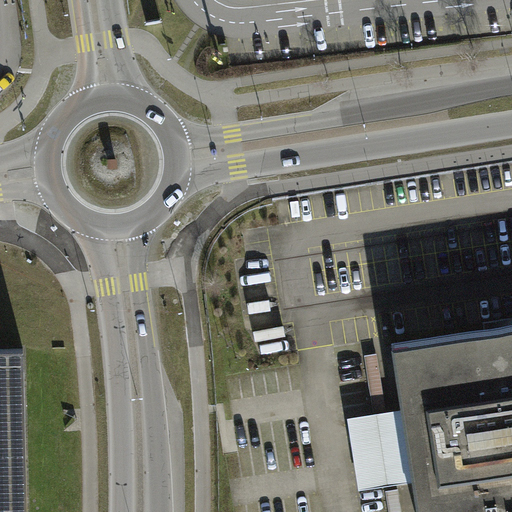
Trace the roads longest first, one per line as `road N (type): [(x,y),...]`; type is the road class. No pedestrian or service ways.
road 1 (tertiary): [(511,87),(231,134),(172,135)]
road 2 (tertiary): [(176,183),(511,125)]
road 3 (secondary): [(159,511),(137,224)]
road 4 (secondary): [(102,227),(122,511)]
